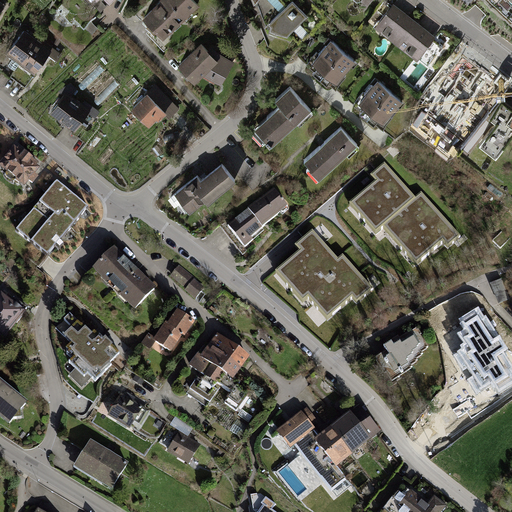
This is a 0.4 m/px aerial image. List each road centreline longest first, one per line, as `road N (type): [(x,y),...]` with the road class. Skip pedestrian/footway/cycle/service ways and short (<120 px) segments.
road 1 (residential): [(478,511),(411,454),(373,402),(328,361),(129,206)]
road 2 (residential): [(35,468),(57,398),(42,330),(48,300),(63,272),(110,224)]
road 3 (residential): [(110,224),(291,388)]
road 4 (residential): [(129,206),(0,104)]
road 5 (residential): [(223,130),(257,89),(256,62),(232,0)]
road 6 (residential): [(223,130),(124,24)]
road 7 (residential): [(129,206),(223,130)]
